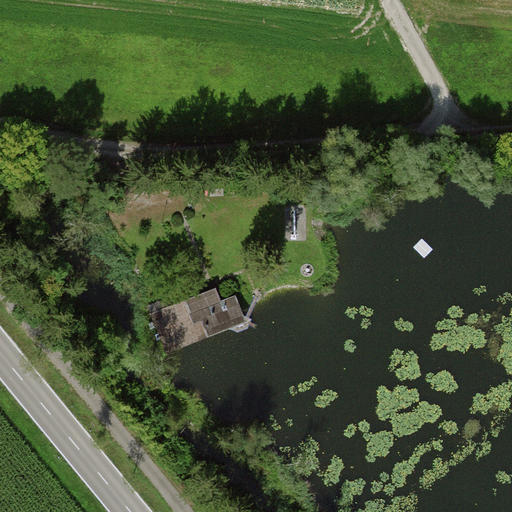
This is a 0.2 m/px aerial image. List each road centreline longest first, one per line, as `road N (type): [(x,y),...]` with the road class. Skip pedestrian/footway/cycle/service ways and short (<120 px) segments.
road 1 (track): [(0,127),(150,155),(511,127)]
road 2 (primary): [(0,347),(135,511)]
road 3 (track): [(390,0),(461,130)]
